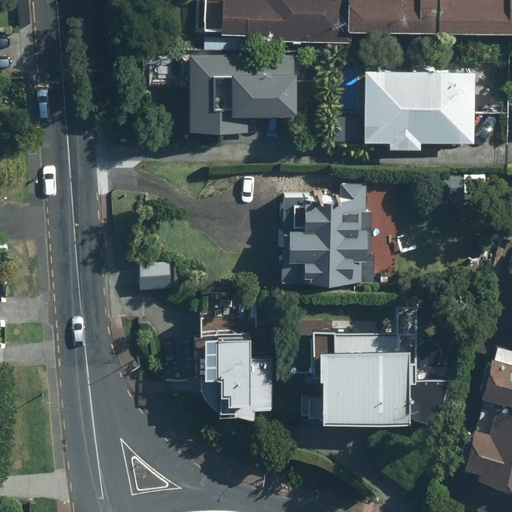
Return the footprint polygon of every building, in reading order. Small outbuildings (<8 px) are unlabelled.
[(211,0),(211,38),(329,40),(330,0),(211,0)] [(340,0),(340,25),(423,26),(423,0),(340,0)] [(427,0),(427,28),(508,29),(508,0),(427,0)] [(180,52),(178,128),(237,130),(238,107),(286,109),(288,55),(180,52)] [(375,138),(375,146),(407,146),(407,139),(463,139),(464,68),(351,67),(350,138),(375,138)] [(450,177),(429,176),(427,200),(448,201),(450,177)] [(273,229),(273,280),(363,280),(363,183),(334,183),(334,201),(290,201),(290,229),(273,229)] [(398,331),(299,331),(300,417),(398,417),(398,331)] [(262,352),(239,353),(238,332),(182,334),(185,408),(242,415),(242,407),(264,406),(262,352)] [(511,471),(511,347),(491,342),(480,380),(500,385),(490,421),(471,415),(462,448),(481,453),(478,462),(511,471)]
